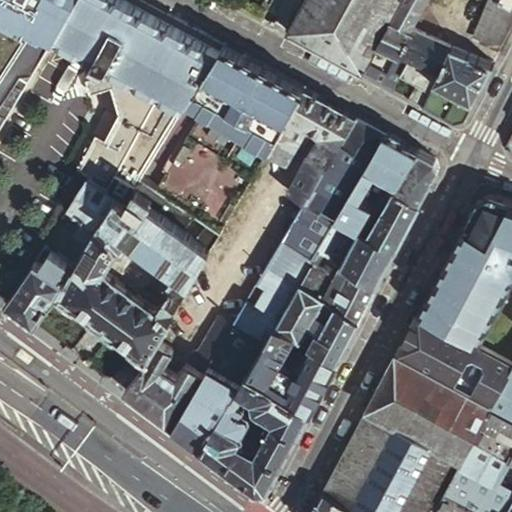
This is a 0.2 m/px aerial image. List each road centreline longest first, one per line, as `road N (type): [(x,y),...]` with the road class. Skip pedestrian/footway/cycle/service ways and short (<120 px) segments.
road 1 (residential): [(466,159),(284,511)]
road 2 (residential): [(179,0),(466,159)]
road 3 (primary): [(236,511),(0,335)]
road 4 (primary): [(187,511),(0,382)]
